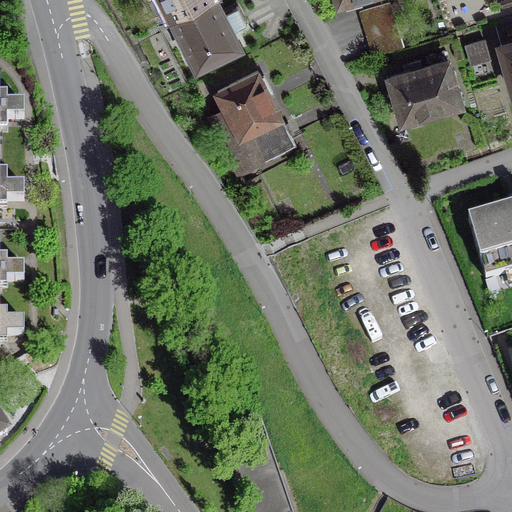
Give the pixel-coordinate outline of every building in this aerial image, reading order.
[(162,0),(171,17),(203,0),(162,0)] [(195,64),(236,43),(214,0),(203,0),(171,17),(195,64)] [(362,28),(366,41),(368,48),(370,56),(400,47),(396,32),(387,3),(357,12),(362,28)] [(482,40),(463,46),(468,63),(487,58),(482,40)] [(511,41),(498,45),(500,51),(511,92),(511,41)] [(387,77),(398,114),(400,120),(403,120),(408,122),(417,120),(420,115),(458,104),(445,60),(387,77)] [(294,145),(255,71),(215,92),(224,110),(208,118),(235,170),(251,162),(253,166),(294,145)] [(0,120),(22,120),(22,104),(14,104),(0,104),(0,120)] [(0,186),(0,201),(8,202),(22,202),(22,186),(0,186)] [(511,208),(469,221),(486,278),(511,270),(511,208)] [(0,282),(22,282),(22,267),(0,266),(0,282)] [(0,321),(0,336),(22,337),(22,321),(0,321)] [(288,511),(284,500),(257,421),(223,433),(250,509),(241,511),(288,511)]
